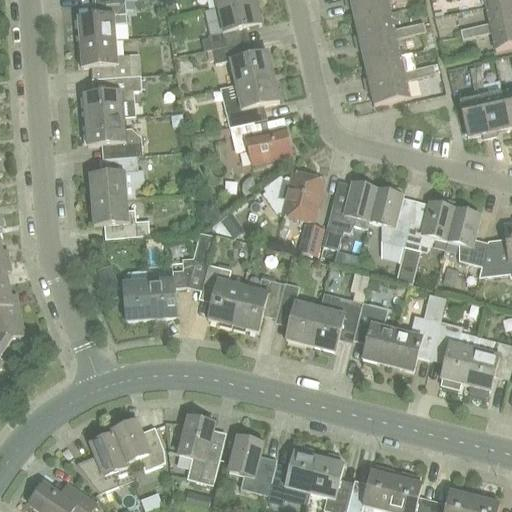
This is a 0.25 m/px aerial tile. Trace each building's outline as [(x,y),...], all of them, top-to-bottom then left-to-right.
[(215,0),(218,11),(256,3),(255,0),(215,0)] [(367,0),(347,5),(348,12),(352,11),(356,25),(391,17),(387,1),(389,0),(367,0)] [(511,0),(484,0),(486,11),(511,4),(511,0)] [(212,54),(241,47),(238,33),(262,28),(256,3),(218,11),(224,36),(209,40),(212,54)] [(487,33),(511,26),(511,4),(486,11),(490,27),(486,28),(487,33)] [(80,47),(117,44),(115,28),(127,27),(126,5),(102,7),(103,20),(78,22),(80,47)] [(355,40),(356,47),(396,38),(401,37),(402,42),(414,39),(412,29),(395,33),(391,17),(356,25),(359,39),(355,40)] [(424,26),(412,29),(414,39),(426,36),(424,26)] [(476,40),(492,37),(496,53),(511,49),(511,26),(487,33),(486,28),(473,31),(476,40)] [(473,31),(461,34),(463,43),(476,40),(473,31)] [(362,53),(365,67),(401,59),(397,43),(402,42),(401,37),(396,38),(356,47),(358,54),(362,53)] [(141,80),(139,58),(118,59),(117,44),(80,47),(82,72),(107,70),(108,83),(141,80)] [(237,89),(274,81),(268,56),(244,61),(241,47),(212,54),(216,68),(231,64),(237,89)] [(421,71),(416,72),(412,56),(401,59),(365,67),(368,81),(364,82),(366,89),(410,79),(411,84),(424,81),(421,71)] [(421,71),(424,81),(436,78),(434,68),(421,71)] [(480,71),(470,73),(473,85),(482,83),(480,71)] [(407,85),(411,84),(410,79),(366,89),(368,96),(372,95),(375,110),(410,102),(407,85)] [(136,106),(135,95),(142,95),(141,80),(108,83),(109,97),(84,99),(86,124),(124,121),(123,107),(136,106)] [(231,131),(255,126),(258,125),(255,111),(280,106),(274,81),(237,89),(240,104),(228,106),(225,111),(230,132),(231,131)] [(483,142),(490,140),(480,96),(485,95),(482,83),(473,85),(477,102),(460,106),(468,141),(482,138),(483,142)] [(511,93),(502,96),(510,132),(511,131),(511,93)] [(496,135),(510,132),(502,96),(486,100),(485,95),(480,96),(490,140),(497,139),(496,135)] [(133,132),(125,133),(124,121),(86,124),(88,150),(113,148),(114,162),(118,162),(137,161),(143,160),(141,139),(133,132)] [(255,126),(231,131),(237,156),(249,153),(253,168),(292,159),(285,131),(257,138),(255,126)] [(144,174),(138,175),(137,161),(118,162),(120,176),(90,178),(92,204),(127,201),(127,202),(136,201),(135,191),(138,191),(140,189),(142,188),(144,185),(144,184),(144,182),(144,174)] [(266,195),(262,198),(277,218),(280,217),(284,218),(284,220),(313,227),(323,185),(294,178),(293,181),(287,180),(284,182),(281,178),(263,191),(266,195)] [(370,226),(378,193),(353,187),(347,211),(333,208),(322,250),(339,254),(344,236),(350,237),(358,223),(370,226)] [(387,196),(378,193),(370,226),(382,229),(382,245),(405,251),(411,227),(397,224),(403,200),(401,199),(402,196),(401,193),(390,190),(388,193),(387,196)] [(128,214),(127,202),(127,201),(92,204),(94,230),(123,228),(125,242),(150,240),(149,225),(136,226),(135,214),(128,214)] [(447,246),(455,213),(454,213),(455,206),(435,201),(434,208),(431,207),(425,231),(411,227),(405,251),(427,257),(435,243),(447,246)] [(482,271),(486,257),(488,247),(474,244),(480,219),(455,213),(447,246),(459,249),(459,265),(482,271)] [(236,240),(245,234),(232,216),(212,230),(216,235),(236,240)] [(511,228),(505,229),(508,255),(486,257),(482,271),(479,281),(510,278),(510,282),(511,281),(511,228)] [(322,234),(307,230),(301,255),(316,259),(322,234)] [(0,265),(9,264),(8,254),(3,255),(0,242),(0,265)] [(174,283),(149,285),(152,323),(178,321),(175,292),(187,291),(201,295),(207,268),(208,266),(195,263),(194,263),(183,264),(184,275),(173,276),(174,283)] [(0,288),(9,287),(6,274),(11,273),(9,264),(0,265),(0,288)] [(233,330),(243,290),(228,287),(232,274),(207,268),(201,295),(215,298),(208,324),(233,330)] [(126,279),(126,287),(118,288),(111,269),(97,275),(108,302),(125,300),(126,326),(152,323),(149,285),(148,274),(129,275),(126,279)] [(279,314),(285,288),(261,282),(258,294),(243,290),(233,330),(259,337),(265,311),(279,314)] [(0,311),(18,308),(17,299),(11,300),(9,287),(0,288),(0,311)] [(311,350),(320,313),(295,307),(299,291),(285,288),(279,314),(278,316),(292,320),(286,343),(311,350)] [(431,364),(433,357),(441,326),(447,301),(430,297),(423,323),(415,320),(410,339),(397,336),(388,369),(414,376),(418,361),(431,364)] [(363,307),(349,304),(324,298),(320,313),(311,350),(336,356),(342,332),(356,336),(363,307)] [(388,369),(397,336),(384,332),(388,314),(363,307),(356,336),(353,345),(367,348),(363,363),(388,369)] [(0,355),(2,357),(13,341),(24,339),(18,308),(0,311),(0,355)] [(466,389),(475,353),(458,349),(463,331),(441,326),(433,357),(447,360),(441,383),(443,383),(442,389),(459,394),(461,388),(466,389)] [(475,353),(466,389),(471,390),(470,396),(487,401),(489,395),(491,395),(496,373),(511,376),(511,370),(511,349),(495,345),(492,358),(475,353)] [(189,422),(179,459),(193,462),(187,484),(213,490),(221,459),(208,456),(214,429),(189,422)] [(127,468),(140,463),(145,475),(166,467),(164,455),(157,436),(143,441),(137,425),(113,435),(114,439),(115,438),(127,468)] [(129,472),(127,468),(115,438),(114,439),(91,448),(98,463),(79,471),(100,498),(119,490),(115,477),(129,472)] [(269,501),(275,475),(277,468),(259,464),(263,448),(238,441),(229,476),(244,480),(241,493),(269,501)] [(320,462),(315,461),(315,458),(314,456),(312,454),(304,452),(302,453),(300,455),(300,457),(295,456),(289,478),(275,475),(269,501),(268,504),(290,510),(294,493),(311,498),(320,462)] [(344,468),(340,467),(340,465),(339,462),(337,460),(330,458),(327,459),(325,461),(324,463),(320,462),(311,498),(327,502),(324,511),(348,511),(352,497),(353,495),(339,491),(344,468)] [(389,511),(397,482),(393,480),(394,475),(377,470),(375,476),(372,475),(366,500),(352,497),(348,511),(389,511)] [(416,511),(422,488),(418,487),(420,481),(402,477),(401,482),(397,482),(389,511),(416,511)] [(67,488),(61,499),(44,488),(30,509),(33,511),(93,511),(97,508),(67,488)] [(471,511),(475,501),(451,495),(446,511),(471,511)] [(498,511),(500,508),(497,507),(498,503),(482,499),(481,503),(475,501),(471,511),(498,511)]
